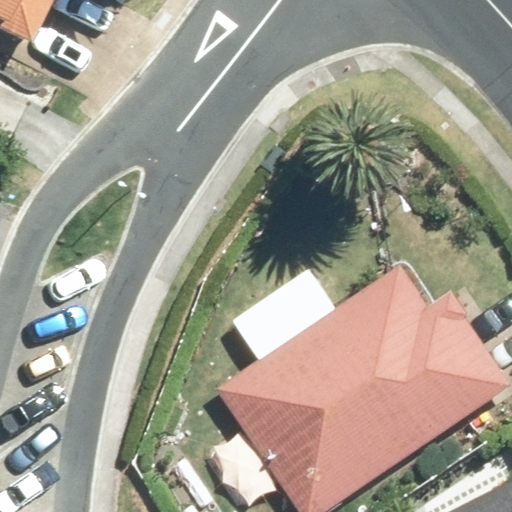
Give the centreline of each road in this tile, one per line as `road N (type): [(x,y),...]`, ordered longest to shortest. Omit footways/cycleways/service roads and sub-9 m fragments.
road 1 (residential): [(322,0),(175,168),(97,363),(72,511)]
road 2 (residential): [(0,335),(36,231),(242,0)]
